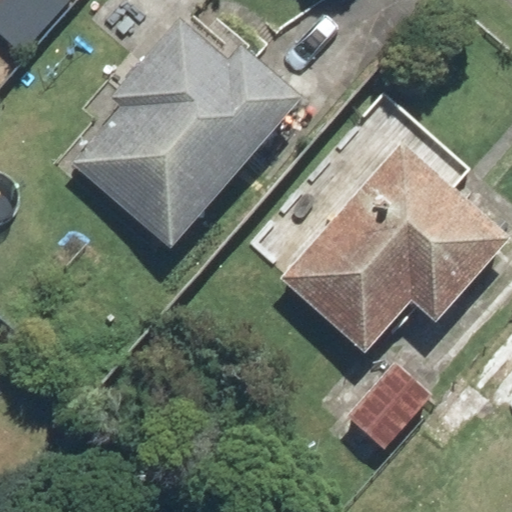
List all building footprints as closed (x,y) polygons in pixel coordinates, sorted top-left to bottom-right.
[(67,0),(0,0),(0,39),(21,57),(67,0)] [(165,250),(293,101),(228,45),(220,55),(179,19),(111,99),(122,109),(70,169),(165,250)] [(506,248),(396,144),(271,280),(358,360),(407,307),(431,329),(506,248)] [(511,329),(431,421),(454,441),(485,405),(511,420),(511,329)] [(428,397),(385,362),(338,419),(381,454),(428,397)]
